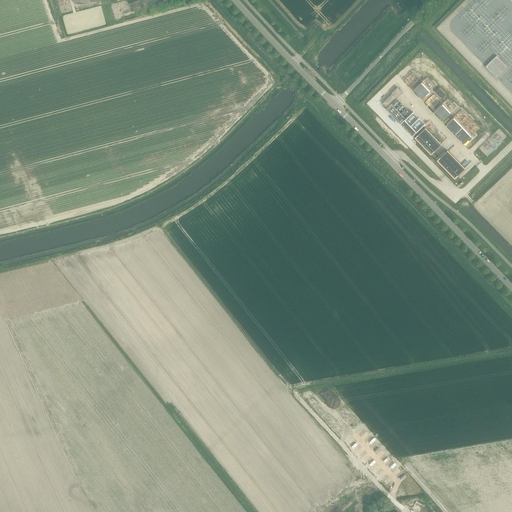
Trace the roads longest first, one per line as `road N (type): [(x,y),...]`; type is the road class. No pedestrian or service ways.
road 1 (secondary): [(511,288),(334,104)]
road 2 (secondary): [(334,104),(234,0)]
road 3 (unclassified): [(334,104),(433,0)]
